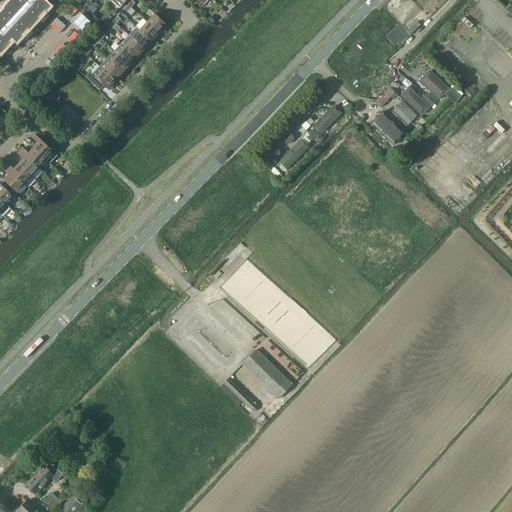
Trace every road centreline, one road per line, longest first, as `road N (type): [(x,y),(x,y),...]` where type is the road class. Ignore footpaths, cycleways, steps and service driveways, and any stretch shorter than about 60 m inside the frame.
road 1 (tertiary): [(0,384),(378,0)]
road 2 (residential): [(172,0),(189,16),(68,147),(32,118)]
